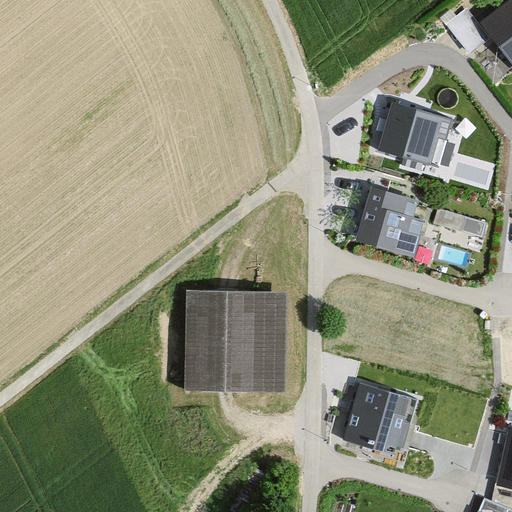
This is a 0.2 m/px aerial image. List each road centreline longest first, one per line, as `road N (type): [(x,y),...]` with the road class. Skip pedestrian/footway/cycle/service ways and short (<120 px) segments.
road 1 (unclassified): [(308,511),(317,286),(312,135),(297,66),(268,0)]
road 2 (track): [(313,156),(0,398)]
